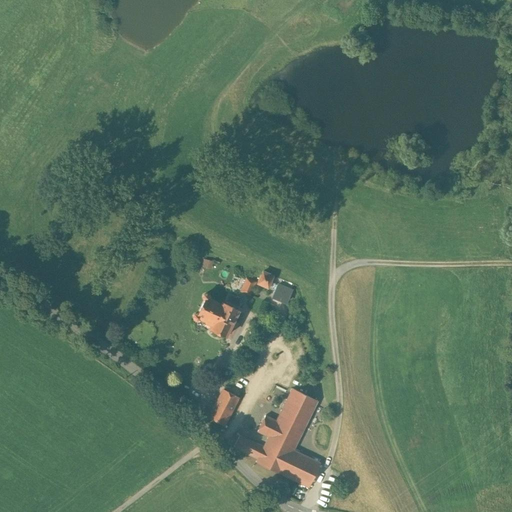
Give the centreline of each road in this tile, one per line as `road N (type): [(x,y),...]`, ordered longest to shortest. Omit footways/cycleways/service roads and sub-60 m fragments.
road 1 (unclassified): [(0,280),(171,395),(264,489),(300,511)]
road 2 (track): [(511,263),(370,264),(340,275),(332,303),(341,410)]
road 3 (track): [(115,511),(212,436)]
